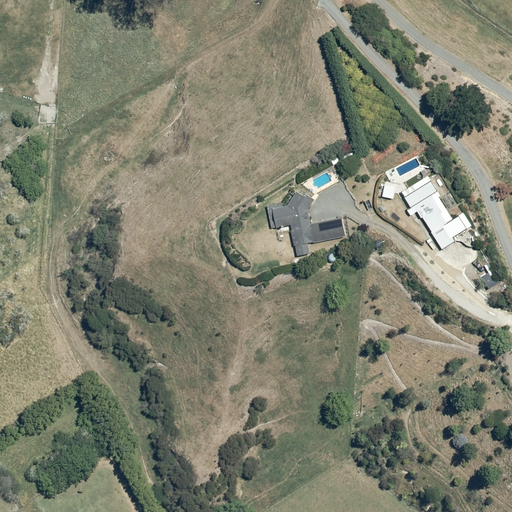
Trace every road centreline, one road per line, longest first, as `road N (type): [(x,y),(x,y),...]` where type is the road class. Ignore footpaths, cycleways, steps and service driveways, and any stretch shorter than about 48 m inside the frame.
road 1 (unclassified): [(511,258),(459,146),(326,0)]
road 2 (unclassified): [(395,0),(511,84)]
